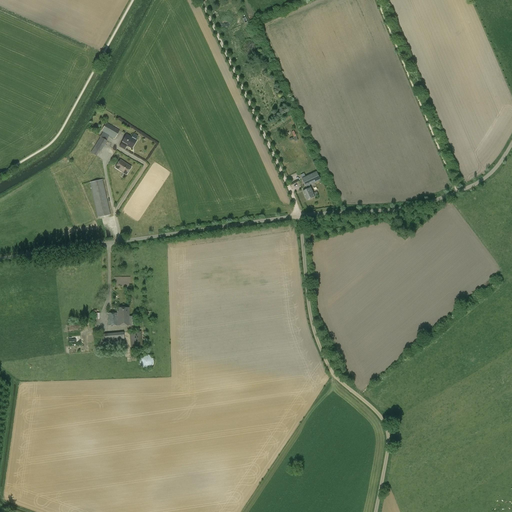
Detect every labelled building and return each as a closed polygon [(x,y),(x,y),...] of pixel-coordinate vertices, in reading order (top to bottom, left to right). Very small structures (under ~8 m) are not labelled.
[(116,136),(119,131),(106,123),(101,131),(115,139),(116,136)] [(132,149),(136,141),(126,135),(121,143),(122,143),(119,147),(124,149),(127,146),(132,149)] [(100,137),(91,152),(96,156),(100,150),(101,151),(107,141),(100,137)] [(115,168),(126,175),(131,167),(120,160),(115,168)] [(311,188),(309,185),(321,180),(317,172),(302,179),(306,187),(308,189),(303,192),(307,200),(315,197),(311,188)] [(110,215),(102,180),(90,182),(97,218),(110,215)] [(108,313),(108,326),(129,325),(129,308),(117,308),(117,313),(108,313)] [(143,350),(141,331),(129,332),(131,351),(143,350)] [(124,332),(99,335),(100,350),(125,348),(124,332)] [(139,363),(139,365),(141,367),(143,369),(145,369),(147,369),(149,369),(151,367),(153,366),(154,363),(154,361),(153,359),(152,357),(150,356),(147,355),(145,355),(143,355),(141,357),(140,359),(139,361),(139,363)]
